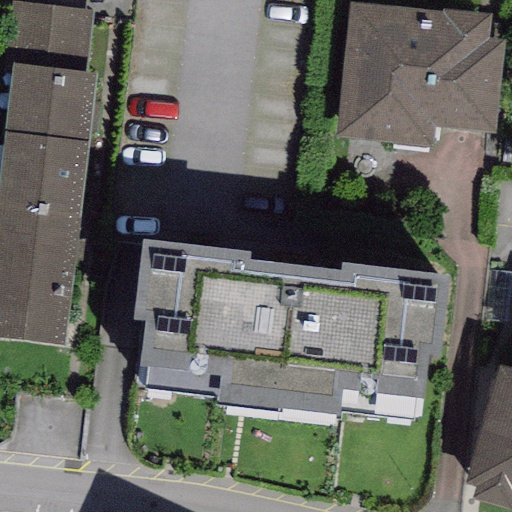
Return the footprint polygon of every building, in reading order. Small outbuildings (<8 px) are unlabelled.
[(2,78),(11,79),(12,69),(85,77),(92,14),(10,6),(2,78)] [(491,21),(348,7),(335,146),(432,155),(434,136),(495,142),(504,47),(488,46),(491,21)] [(85,77),(12,69),(11,79),(0,172),(0,342),(63,350),(95,79),(85,77)] [(249,268),(142,256),(132,340),(146,342),(141,385),(147,386),(145,405),(214,413),(213,419),(339,432),(339,426),(413,434),(415,414),(424,415),(429,372),(439,373),(448,293),(342,281),(341,283),(248,273),(249,268)] [(511,511),(511,378),(496,374),(476,443),(479,444),(466,493),(474,495),(470,510),(476,511),(511,511)]
